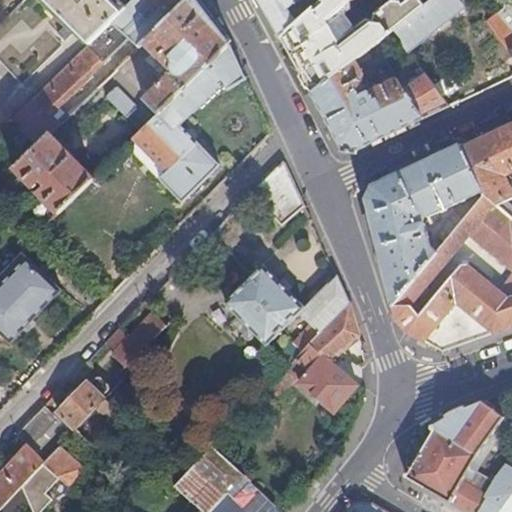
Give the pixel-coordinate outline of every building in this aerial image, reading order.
[(38,145),(49,134),(113,72),(103,61),(129,37),(139,47),(142,43),(186,0),(133,0),(126,7),(90,45),(65,70),(13,119),(38,145)] [(90,45),(126,7),(119,0),(33,0),(57,24),(53,28),(66,41),(76,30),(90,45)] [(220,32),(196,0),(186,0),(142,43),(152,53),(146,59),(157,71),(161,71),(171,61),(173,62),(170,66),(170,69),(170,73),(143,98),(158,115),(230,45),(220,32)] [(375,45),(384,57),(391,52),(391,50),(402,41),(395,29),(431,0),(401,0),(402,2),(392,0),(377,12),(375,21),(368,20),(340,41),(331,28),(351,9),(350,1),(354,1),(355,0),(255,0),(306,82),(312,93),(375,45)] [(402,41),(408,50),(463,7),(457,0),(431,0),(395,29),(402,41)] [(511,0),(490,21),(511,52),(511,0)] [(33,55),(1,23),(0,24),(0,61),(21,84),(62,44),(53,35),(33,55)] [(133,139),(127,146),(134,153),(182,201),(219,165),(179,125),(221,83),(226,89),(246,79),(230,45),(158,115),(133,139)] [(403,87),(397,78),(373,90),(369,82),(380,75),(374,65),(363,72),(361,67),(371,60),(374,63),(384,57),(375,45),(312,93),(333,130),(343,147),(359,150),(388,135),(424,118),(403,87)] [(419,75),(403,87),(424,118),(440,111),(450,106),(421,68),(417,71),(419,75)] [(135,109),(114,88),(105,97),(126,118),(135,109)] [(486,195),(499,206),(511,199),(511,187),(506,175),(511,172),(511,126),(463,149),(484,190),(486,195)] [(49,134),(38,145),(14,168),(32,188),(41,180),(47,186),(39,195),(57,214),(93,178),(49,134)] [(105,167),(122,150),(116,144),(99,161),(105,167)] [(394,305),(439,252),(432,246),(426,222),(419,218),(421,213),(428,217),(484,190),(463,149),(461,144),(374,185),(367,200),(384,266),(394,305)] [(304,205),(284,160),(252,192),(282,224),(304,205)] [(511,216),(499,206),(486,195),(466,219),(447,242),(439,252),(394,305),(398,319),(408,331),(426,341),(458,304),(495,333),(511,326),(511,216)] [(447,242),(466,219),(457,213),(439,235),(447,242)] [(28,241),(34,234),(18,219),(12,225),(28,241)] [(26,258),(0,285),(0,335),(7,342),(58,289),(26,258)] [(358,336),(359,336),(358,331),(348,300),(337,275),(328,284),(327,283),(305,306),(263,264),(225,303),(267,344),(299,312),(311,323),(294,341),(303,349),(270,386),(280,396),(305,367),(310,370),(300,382),(334,411),(358,383),(331,360),(356,342),(358,339),(358,336)] [(466,343),(495,333),(458,304),(427,341),(443,351),(466,343)] [(130,336),(143,348),(144,349),(166,327),(153,313),(130,336)] [(125,366),(143,348),(130,336),(121,327),(105,342),(115,351),(113,354),(125,366)] [(87,382),(75,395),(69,401),(55,416),(73,432),(75,430),(104,399),(102,396),(108,389),(108,385),(99,377),(95,377),(89,384),(87,382)] [(122,380),(104,399),(75,430),(93,446),(122,415),(117,410),(133,392),(122,380)] [(65,397),(69,401),(75,395),(71,391),(65,397)] [(498,511),(511,495),(511,467),(508,465),(494,482),(470,469),(477,456),(504,418),(483,401),(482,401),(464,409),(448,417),(433,426),(430,428),(434,431),(407,477),(468,511),(498,511)] [(2,472),(20,489),(22,487),(43,464),(59,447),(73,432),(55,416),(44,406),(21,431),(16,436),(27,446),(2,472)] [(408,449),(407,477),(434,431),(430,428),(413,440),(408,449)] [(43,464),(59,477),(69,485),(85,467),(59,447),(43,464)] [(283,511),(212,447),(176,485),(175,486),(202,509),(198,511),(283,511)] [(59,477),(43,464),(22,487),(29,503),(33,511),(39,511),(52,499),(45,493),(59,477)] [(0,511),(0,509),(20,489),(2,472),(0,474),(0,511)] [(22,487),(20,489),(0,509),(0,511),(21,511),(29,503),(22,487)] [(511,511),(511,495),(498,511),(511,511)] [(345,511),(389,511),(377,504),(368,500),(354,501),(352,504),(350,507),(345,511)]
